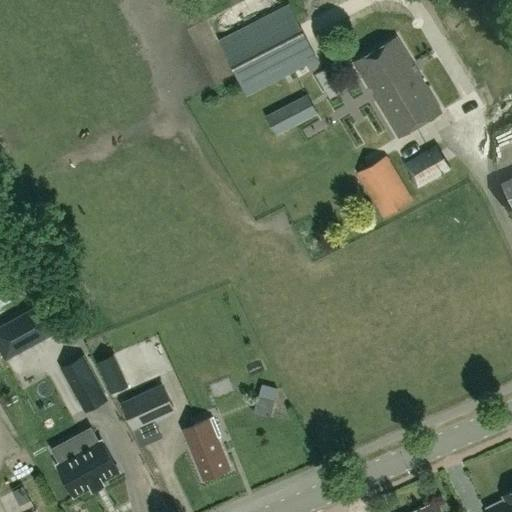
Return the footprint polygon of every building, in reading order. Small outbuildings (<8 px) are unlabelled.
[(288,91),(281,77),(316,59),(289,5),(219,41),(246,94),(227,103),(222,93),(207,100),(219,123),(252,106),(253,108),(288,91)] [(368,112),(380,106),(398,137),(441,112),(396,38),(354,63),(368,85),(357,92),(368,112)] [(306,95),(267,116),(273,128),(245,143),(249,151),(269,140),(274,150),(301,135),(296,126),(317,114),(306,95)] [(417,188),(451,170),(437,145),(404,164),(417,188)] [(383,217),(412,200),(386,156),(357,173),(383,217)] [(284,162),(267,171),(272,182),(290,173),(284,162)] [(511,204),(511,178),(502,183),(511,204)] [(73,328),(59,302),(10,329),(24,355),(73,328)] [(99,371),(119,365),(115,352),(95,358),(99,371)] [(84,358),(63,369),(86,411),(107,400),(84,358)] [(134,432),(176,413),(163,384),(162,384),(158,377),(117,395),(134,432)] [(274,397),(276,389),(261,385),(259,393),(274,397)] [(204,479),(229,469),(216,437),(210,424),(186,434),(191,447),(204,479)] [(47,453),(64,486),(108,461),(91,429),(62,445),(55,431),(41,439),(48,453),(47,453)] [(24,477),(10,488),(20,500),(33,488),(24,477)] [(511,511),(511,491),(503,496),(506,501),(488,510),(489,511),(488,511),(511,511)] [(440,511),(436,503),(416,511),(440,511)]
